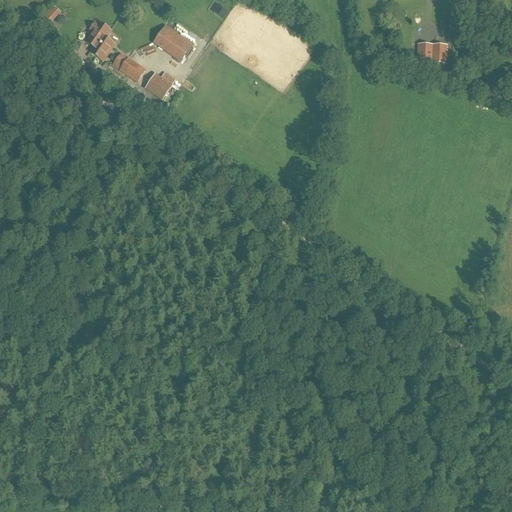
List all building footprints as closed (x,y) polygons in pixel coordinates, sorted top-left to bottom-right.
[(51,23),(56,18),(61,12),(53,5),(48,10),(43,16),(51,23)] [(94,48),(90,54),(103,63),(115,46),(106,40),(113,30),(101,22),(99,24),(95,22),(90,30),(93,33),(86,43),(94,48)] [(193,45),(166,26),(154,44),(181,62),(193,45)] [(447,65),(448,46),(418,45),(417,64),(447,65)] [(137,85),(138,84),(147,71),(129,59),(119,73),(137,85)] [(162,102),(173,87),(156,75),(145,90),(162,102)]
